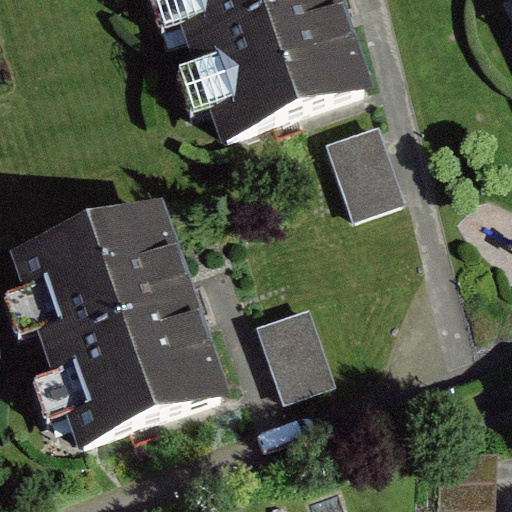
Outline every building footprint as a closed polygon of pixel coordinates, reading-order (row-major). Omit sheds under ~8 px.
[(337,0),(185,0),(236,153),(374,107),(337,0)] [(379,133),(325,151),(353,234),(408,216),(379,133)] [(177,208),(26,258),(96,460),(243,409),(177,208)] [(334,398),(308,315),(257,331),(284,414),(334,398)] [(495,511),(498,459),(443,457),(441,511),(495,511)]
